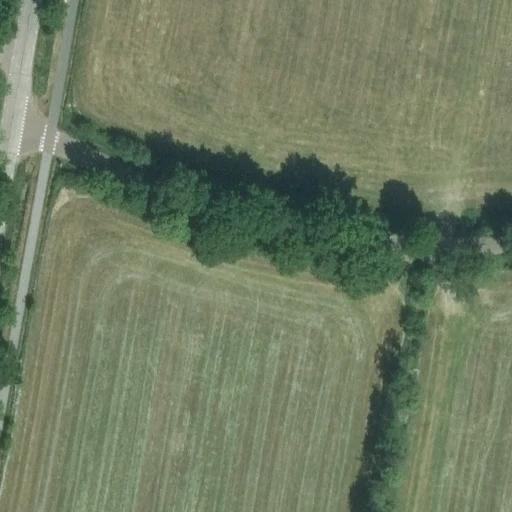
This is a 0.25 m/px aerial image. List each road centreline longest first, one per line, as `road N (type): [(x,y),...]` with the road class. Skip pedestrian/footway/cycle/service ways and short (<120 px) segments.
road 1 (unclassified): [(10,127),(277,228),(397,247),(511,246)]
road 2 (tertiary): [(10,127),(32,0)]
